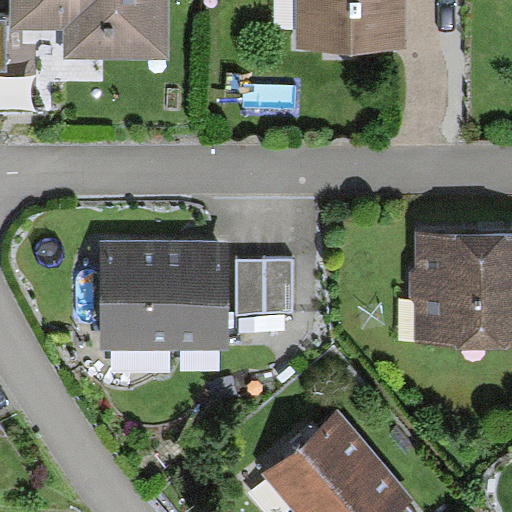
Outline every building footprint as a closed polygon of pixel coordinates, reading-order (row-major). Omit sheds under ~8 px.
[(162,0),(19,0),(19,20),(68,20),(68,49),(163,49),(162,0)] [(296,0),(297,38),(404,37),(403,0),(296,0)] [(511,221),(419,220),(417,335),(511,336),(511,221)] [(227,234),(104,233),(104,341),(227,341),(227,234)] [(294,255),(239,254),(238,307),(294,307),(294,255)] [(411,492),(340,405),(262,468),(297,511),(386,511),(397,503),(411,492)] [(404,511),(397,503),(386,511),(404,511)]
